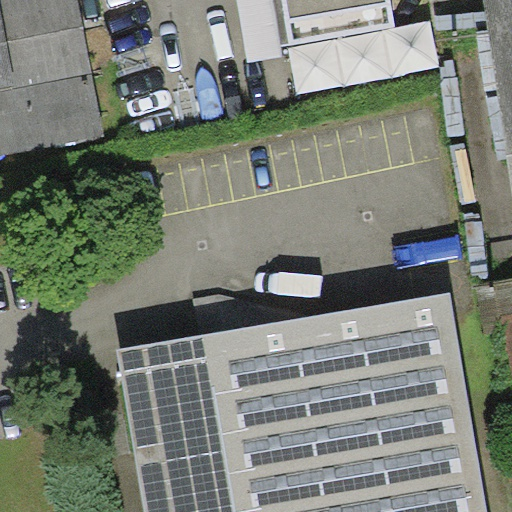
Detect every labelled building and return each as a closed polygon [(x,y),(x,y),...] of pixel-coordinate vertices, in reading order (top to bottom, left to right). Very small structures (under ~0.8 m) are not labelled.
[(79,0),(0,0),(0,155),(104,136),(79,0)] [(239,0),(249,61),(284,55),(282,43),(396,24),(392,0),(239,0)] [(511,0),(483,0),(511,196),(511,0)] [(511,278),(497,281),(511,373),(511,278)] [(486,511),(448,292),(117,348),(144,511),(486,511)]
